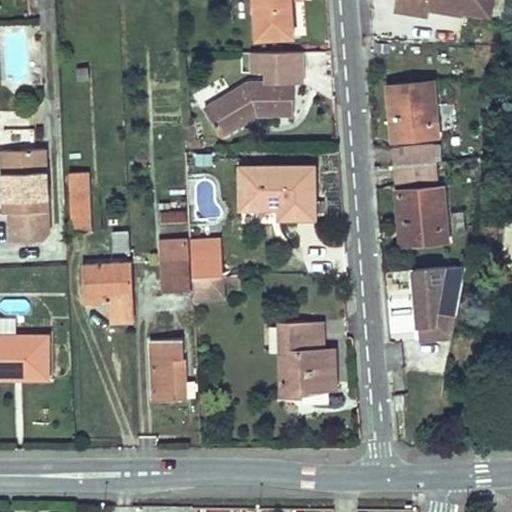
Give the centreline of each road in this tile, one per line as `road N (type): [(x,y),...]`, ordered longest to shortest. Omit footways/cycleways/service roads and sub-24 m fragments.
road 1 (residential): [(381,480),(346,0)]
road 2 (tertiary): [(0,476),(191,472),(381,480)]
